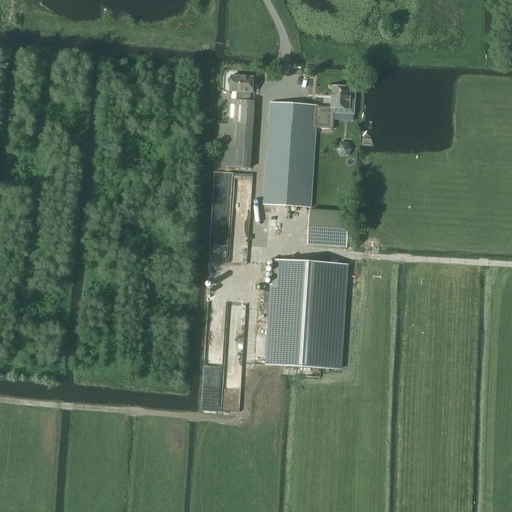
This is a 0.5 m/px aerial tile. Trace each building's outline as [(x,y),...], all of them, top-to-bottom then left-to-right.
[(230,92),(237,92),(237,101),(229,100),(228,125),(220,125),(217,167),(250,169),(254,102),(249,102),(249,93),(252,93),(253,78),(231,77),(229,78),(228,80),(228,82),(229,84),(231,85),(230,92)] [(331,108),(317,107),(317,106),(270,103),(264,205),(310,208),(315,129),(333,130),(334,109),(349,109),(350,88),(332,87),(331,108)] [(348,156),(352,149),(348,142),(340,142),(336,149),(340,156),(348,156)] [(310,210),(307,245),(347,248),(349,213),(310,210)] [(274,261),(267,365),(339,370),(346,265),(274,261)]
